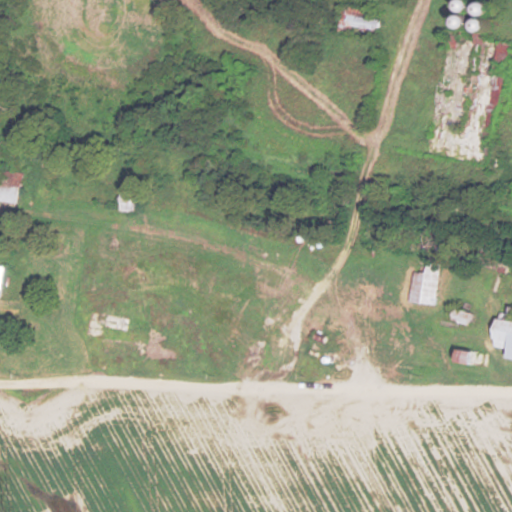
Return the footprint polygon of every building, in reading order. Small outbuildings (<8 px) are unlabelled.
[(378,12),(341,11),(340,34),(377,36),(378,12)] [(455,39),(441,37),(428,123),(442,125),(455,39)] [(129,198),(119,198),(119,211),(129,211),(129,198)] [(433,306),(440,265),(416,261),(409,301),(433,306)] [(158,346),(163,311),(100,303),(96,339),(158,346)] [(511,320),(494,318),(490,347),(506,349),(504,358),(511,358),(511,320)]
